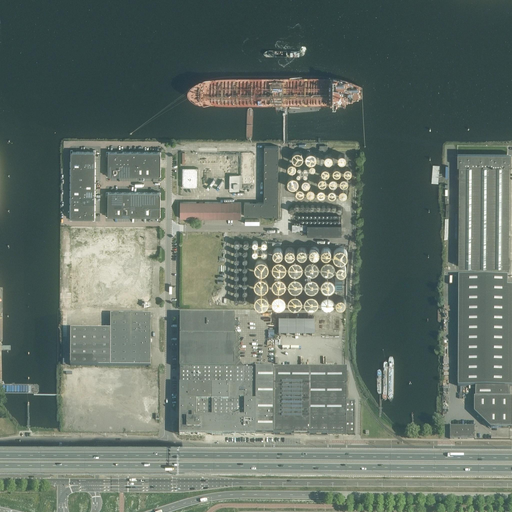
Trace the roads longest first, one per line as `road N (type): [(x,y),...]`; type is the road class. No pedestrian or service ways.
road 1 (motorway): [(0,466),(511,470)]
road 2 (motorway): [(511,459),(0,456)]
road 3 (secondary): [(511,485),(95,483)]
road 4 (secondary): [(159,511),(228,495),(511,496)]
road 5 (unclassified): [(511,449),(166,446)]
road 6 (unclassified): [(166,446),(171,148)]
road 7 (unknown): [(169,196),(255,195),(260,169),(259,151),(249,147),(171,148)]
road 8 (unknown): [(72,312),(240,311)]
road 9 (unknown): [(240,311),(261,318),(262,364),(249,361),(242,323)]
